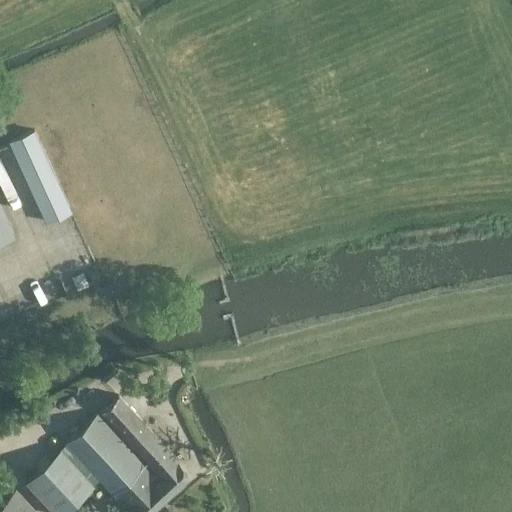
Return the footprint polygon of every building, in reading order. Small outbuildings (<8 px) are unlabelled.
[(9,139),(46,221),(72,209),(35,127),(9,139)] [(0,240),(14,235),(0,202),(0,240)] [(98,414),(95,417),(67,443),(131,511),(151,511),(193,474),(119,395),(102,411),(159,471),(155,475),(98,414)] [(27,480),(56,511),(65,511),(95,485),(61,448),(27,480)] [(0,511),(36,511),(16,490),(2,503),(0,501),(0,511)]
